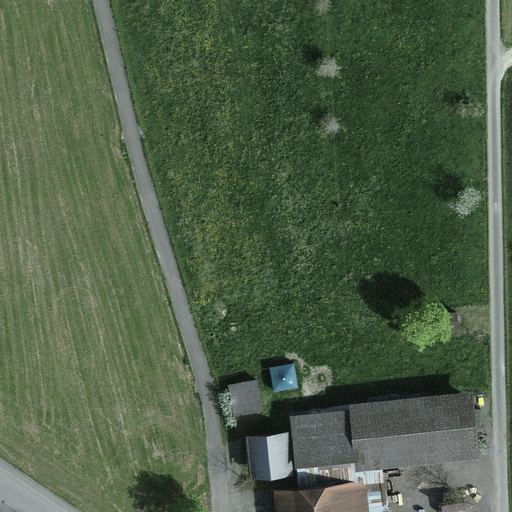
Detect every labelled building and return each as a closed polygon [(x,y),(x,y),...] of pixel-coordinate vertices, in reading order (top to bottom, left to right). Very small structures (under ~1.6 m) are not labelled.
[(432,318),(435,336),(454,333),(451,316),(432,318)] [(231,388),(238,421),(263,416),(256,383),(231,388)] [(460,396),(350,409),(284,417),(287,439),(290,462),(356,454),(358,466),(467,453),(460,396)] [(287,439),(245,443),(250,479),(291,474),(290,462),(287,439)] [(362,511),(361,491),(278,499),(278,511),(362,511)]
